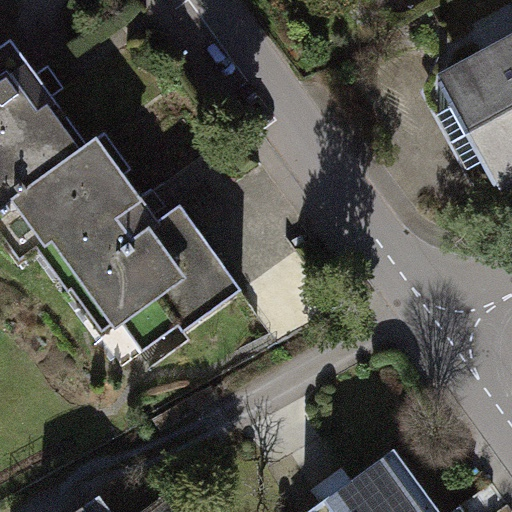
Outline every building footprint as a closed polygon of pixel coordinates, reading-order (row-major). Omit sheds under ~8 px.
[(23,53),(0,68),(0,241),(0,242),(32,220),(56,254),(141,195),(113,155),(100,164),(23,53)] [(511,59),(447,94),(509,208),(511,205),(511,59)] [(141,195),(56,254),(152,370),(193,341),(205,357),(267,317),(196,220),(172,234),(141,195)] [(251,289),(278,327),(326,294),(299,256),(251,289)] [(297,511),(446,511),(391,436),(331,479),(317,489),(295,505),(297,511)] [(110,511),(100,499),(81,511),(177,511),(168,499),(150,511),(110,511)]
